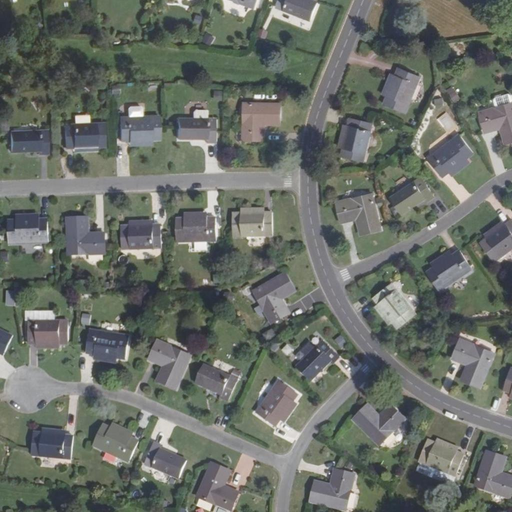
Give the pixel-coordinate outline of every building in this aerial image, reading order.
[(232,0),(240,3),(240,4),(254,9),(257,0),(232,0)] [(279,0),(277,8),(310,21),(317,3),(310,0),(279,0)] [(211,46),(215,37),(206,32),(202,41),(211,46)] [(398,69),(395,76),(386,98),(383,105),(405,114),(420,78),(398,69)] [(381,96),(386,98),(395,76),(390,74),(381,96)] [(227,103),(235,103),(235,93),(227,93),(227,103)] [(281,125),(281,104),(244,103),(243,125),(244,125),(244,141),(264,141),(265,125),(281,125)] [(505,145),(511,142),(511,104),(494,110),(494,109),(479,113),(485,133),(500,129),(505,145)] [(191,119),(207,119),(207,110),(194,110),(191,112),(191,119)] [(120,118),(121,142),(128,141),(152,140),(160,140),(159,116),(150,116),(134,117),(120,118)] [(215,143),(215,119),(207,119),(191,119),(178,119),(178,140),(206,140),(206,143),(215,143)] [(373,124),(349,119),(347,126),(342,149),(340,157),(364,163),(373,124)] [(65,149),(73,149),(97,148),(105,147),(104,124),(64,125),(65,149)] [(337,148),(342,149),(347,126),(343,125),(337,148)] [(467,159),(473,154),(452,127),(428,147),(427,159),(442,178),(449,173),(467,159)] [(40,156),(48,155),(47,131),(11,132),(12,153),(39,152),(40,156)] [(471,163),(467,159),(449,173),(452,178),(471,163)] [(434,199),(420,179),(391,198),(401,215),(425,200),(427,203),(434,199)] [(360,236),(381,230),(372,196),(351,201),(350,200),(336,203),(340,224),(356,220),(360,236)] [(273,237),(273,212),(266,213),(242,213),(234,213),(235,237),(273,237)] [(89,218),(68,219),(68,255),(91,254),(92,255),(106,255),(106,233),(89,234),(89,218)] [(217,242),(217,218),(209,218),(185,219),(177,219),(178,243),(217,242)] [(49,243),(48,219),(40,220),(17,220),(10,220),(10,244),(49,243)] [(511,249),(511,220),(505,224),(486,239),(479,243),(494,263),(511,249)] [(503,221),(483,235),(486,239),(505,224),(503,221)] [(161,249),(161,226),(154,226),(130,227),(122,227),(123,250),(161,249)] [(449,250),(430,264),(433,268),(453,255),(449,250)] [(433,268),(426,273),(440,293),(472,271),(459,251),(453,255),(433,268)] [(296,291),(286,273),(254,291),(265,311),(272,324),(291,313),(283,299),(296,291)] [(373,299),(377,305),(392,324),(397,330),(416,315),(392,284),(373,299)] [(7,306),(16,306),(17,291),(7,291),(7,306)] [(388,327),(392,324),(377,305),(373,308),(388,327)] [(83,314),(82,324),(91,325),(92,315),(83,314)] [(29,345),(36,345),(60,345),(69,345),(69,321),(30,321),(29,345)] [(0,353),(4,355),(13,336),(0,329),(0,353)] [(88,353),(95,355),(118,359),(126,360),(129,337),(91,330),(88,353)] [(343,335),(336,340),(343,349),(349,344),(343,335)] [(461,380),(481,388),(494,354),(474,346),(474,345),(460,340),(453,360),(467,365),(461,380)] [(158,381),(176,390),(192,356),(172,348),(172,347),(158,341),(150,360),(164,366),(158,381)] [(334,364),(340,358),(323,341),(317,348),(308,357),(298,367),(312,381),(332,361),(334,364)] [(301,351),(308,357),(317,348),(311,341),(301,351)] [(288,344),(283,351),(290,356),(294,349),(288,344)] [(117,364),(118,359),(95,355),(94,361),(117,364)] [(221,398),(229,402),(239,380),(205,366),(197,384),(222,395),(221,398)] [(258,413),(277,426),(281,420),(295,401),(299,395),(280,382),(258,413)] [(286,424),(300,404),(295,401),(281,420),(286,424)] [(369,406),(354,421),(380,446),(406,420),(391,406),(380,417),(369,406)] [(136,432),(114,422),(111,428),(133,438),(136,432)] [(130,462),(140,441),(133,438),(111,428),(103,424),(94,445),(130,462)] [(72,459),(74,436),(67,435),(42,433),(34,432),(32,455),(72,459)] [(461,447),(438,438),(436,443),(459,452),(461,447)] [(457,477),(466,455),(459,452),(436,443),(428,440),(419,462),(457,477)] [(164,445),(155,441),(145,464),(181,479),(188,460),(163,449),(164,445)] [(507,458),(488,452),(477,486),(511,498),(511,493),(511,476),(502,473),(507,458)] [(231,471),(213,463),(198,496),(231,510),(239,493),(225,486),(231,471)] [(333,486),(317,483),(312,502),(347,510),(355,475),(337,471),(333,486)]
